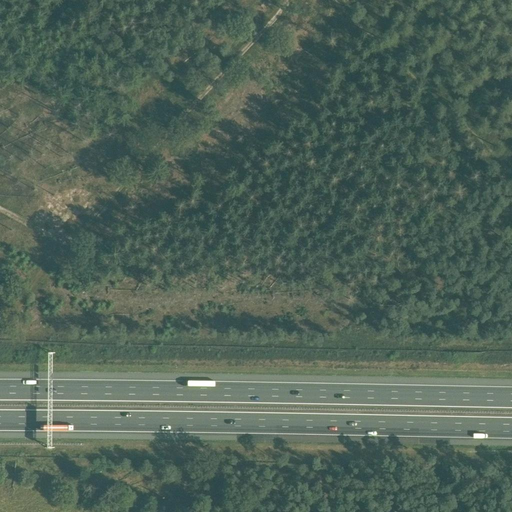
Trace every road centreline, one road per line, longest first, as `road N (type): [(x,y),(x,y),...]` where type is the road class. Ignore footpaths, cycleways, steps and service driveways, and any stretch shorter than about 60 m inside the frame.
road 1 (motorway): [(511,398),(0,390)]
road 2 (motorway): [(0,421),(511,428)]
road 3 (track): [(278,10),(81,230),(49,235),(0,210)]
road 4 (track): [(331,0),(511,173)]
